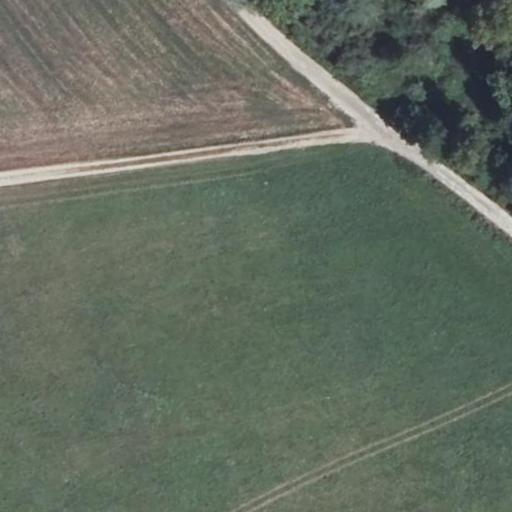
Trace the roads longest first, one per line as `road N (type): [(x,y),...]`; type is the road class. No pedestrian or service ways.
road 1 (track): [(232,0),(389,130),(0,180)]
road 2 (unclassified): [(389,130),(511,220)]
